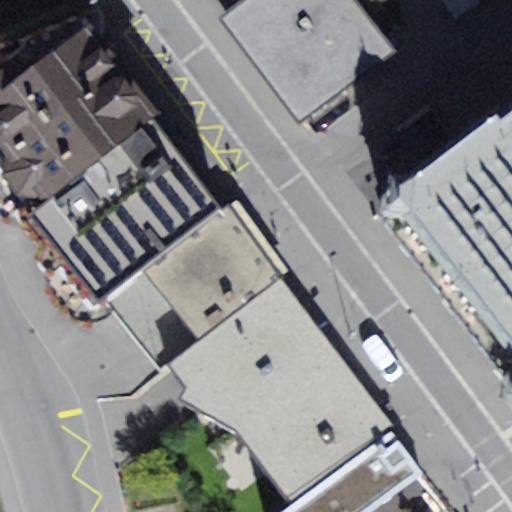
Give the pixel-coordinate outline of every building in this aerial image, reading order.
[(244,0),(222,17),(300,122),(396,50),(358,0),(244,0)] [(3,168),(28,201),(149,109),(86,26),(31,67),(22,55),(0,71),(0,144),(12,160),(3,168)] [(511,100),(409,175),(389,171),(383,214),(506,377),(503,395),(511,405),(511,100)] [(225,209),(149,109),(28,201),(13,212),(89,312),(106,299),(145,269),(225,209)] [(145,269),(200,341),(282,279),(227,207),(225,209),(145,269)] [(169,365),(200,341),(145,269),(106,299),(161,371),(169,365)] [(238,429),(296,504),(391,431),(396,427),(282,279),(200,341),(169,365),(187,388),(180,398),(238,429)] [(452,511),(423,474),(391,431),(296,504),(284,511),(452,511)]
